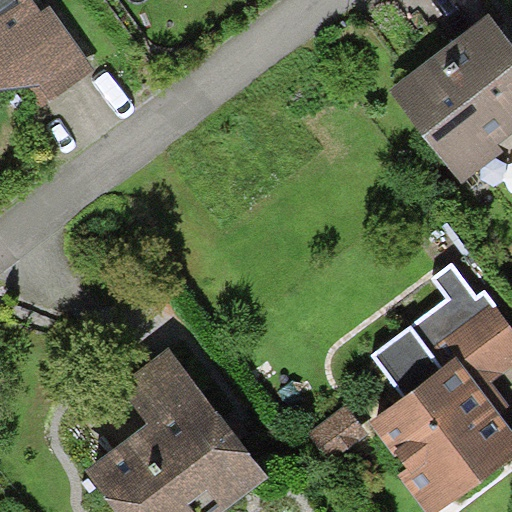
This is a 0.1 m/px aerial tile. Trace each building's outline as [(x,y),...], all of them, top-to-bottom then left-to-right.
[(25,0),(0,0),(0,97),(12,96),(27,118),(86,76),(42,14),(38,17),(25,0)] [(511,56),(482,19),(382,100),(451,186),(511,137),(511,56)] [(447,373),(369,428),(428,511),(443,511),(511,464),(511,448),(474,395),(511,368),(511,338),(482,296),(422,338),(447,373)] [(160,353),(107,392),(138,435),(80,477),(105,511),(227,511),(259,489),(160,353)] [(357,442),(339,414),(303,437),(322,465),(357,442)]
